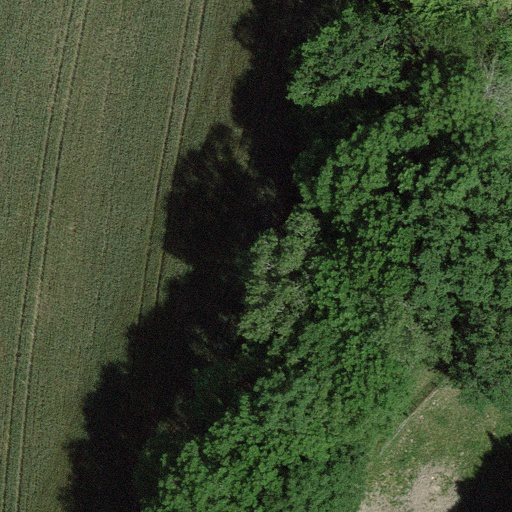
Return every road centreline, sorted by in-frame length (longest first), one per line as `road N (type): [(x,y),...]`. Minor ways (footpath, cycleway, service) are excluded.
road 1 (track): [(160,511),(374,61),(392,0)]
road 2 (track): [(511,301),(328,156)]
